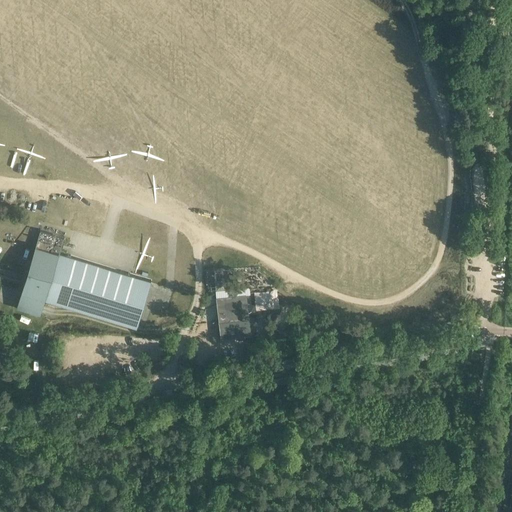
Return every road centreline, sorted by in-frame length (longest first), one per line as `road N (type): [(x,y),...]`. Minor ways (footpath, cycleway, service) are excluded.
road 1 (track): [(401,0),(452,164),(433,271),(401,298),(359,303),(197,228)]
road 2 (secondary): [(511,333),(0,416)]
road 3 (track): [(483,332),(497,0)]
road 4 (track): [(197,228),(118,201),(0,182)]
